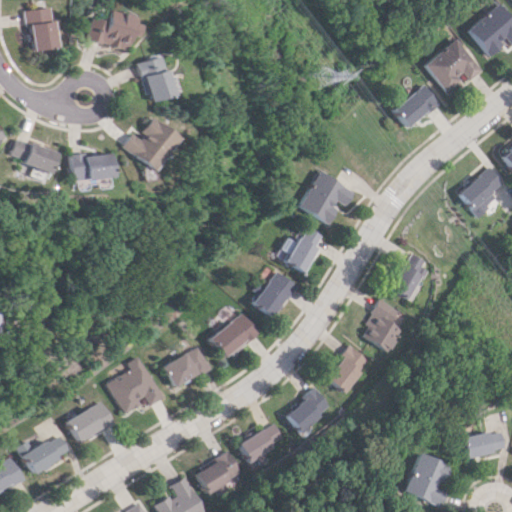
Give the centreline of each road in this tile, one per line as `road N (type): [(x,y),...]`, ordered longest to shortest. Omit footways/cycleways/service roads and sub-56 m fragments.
road 1 (residential): [(52,511),(241,403),(286,362),(401,181),(511,91)]
road 2 (residential): [(69,80),(61,98),(66,110),(96,111),(101,92),(94,81),(69,80)]
